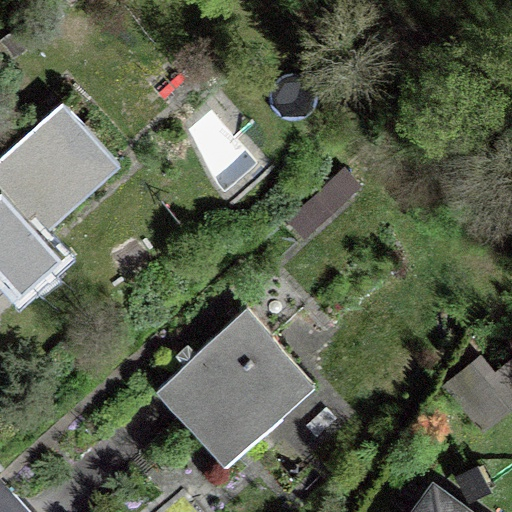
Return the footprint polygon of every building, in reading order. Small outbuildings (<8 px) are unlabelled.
[(0,36),(15,53),(34,37),(19,20),(0,36)] [(151,93),(160,100),(171,98),(178,90),(176,79),(168,72),(157,73),(150,82),(151,93)] [(0,268),(40,232),(41,234),(122,161),(62,95),(0,150),(0,268)] [(252,132),(258,123),(255,112),(246,107),(235,110),(230,119),(233,129),(242,134),(252,132)] [(288,218),(305,236),(362,180),(344,163),(288,218)] [(226,460),(259,430),(264,435),(319,386),(313,379),(315,377),(247,300),(196,346),(189,338),(176,349),(183,358),(156,382),(226,460)] [(511,358),(492,374),(484,364),(475,371),(473,369),(450,389),(479,424),(503,404),(507,408),(511,403),(511,358)] [(306,424),(316,435),(337,416),(326,405),(306,424)] [(493,511),(437,469),(404,511),(493,511)]
